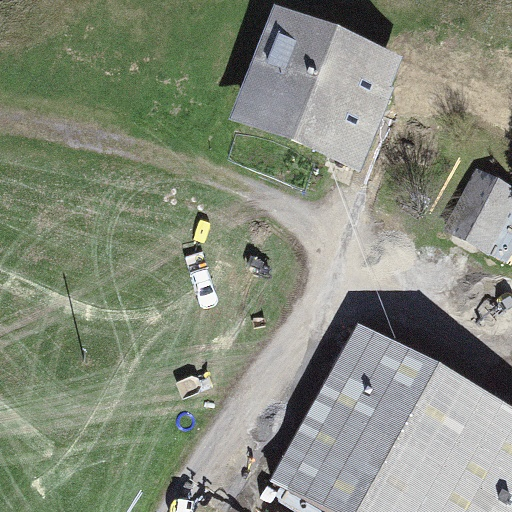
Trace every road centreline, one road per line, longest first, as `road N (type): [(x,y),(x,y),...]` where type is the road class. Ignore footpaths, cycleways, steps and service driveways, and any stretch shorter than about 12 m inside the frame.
road 1 (track): [(177,511),(352,268),(511,341)]
road 2 (track): [(352,268),(247,199),(0,137)]
